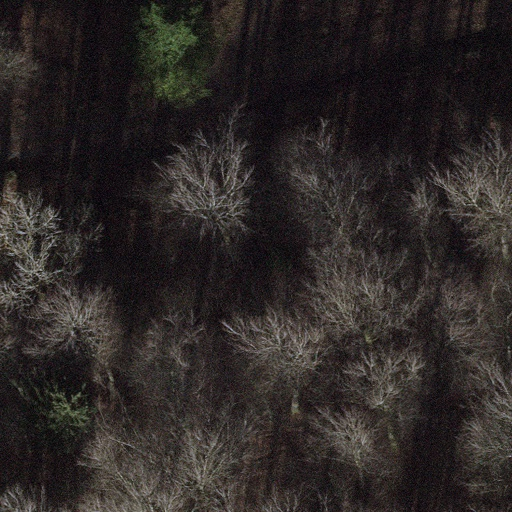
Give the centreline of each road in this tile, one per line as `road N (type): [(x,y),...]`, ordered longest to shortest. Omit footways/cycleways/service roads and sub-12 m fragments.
road 1 (track): [(265,0),(209,111),(0,170)]
road 2 (track): [(209,111),(467,0)]
